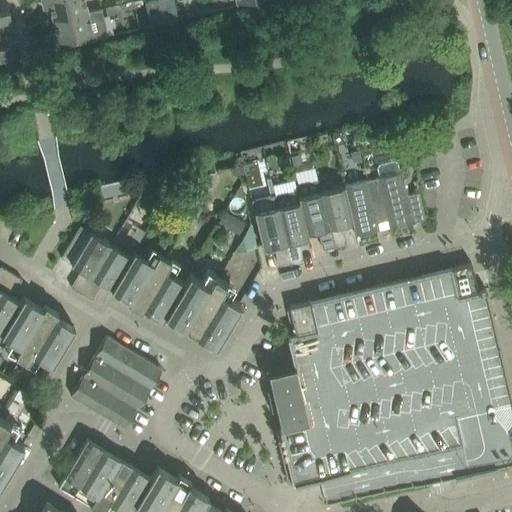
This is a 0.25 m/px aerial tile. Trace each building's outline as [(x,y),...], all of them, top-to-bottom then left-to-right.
[(0,0),(0,20),(1,24),(12,22),(6,0),(0,0)] [(50,7),(53,19),(88,10),(85,0),(41,0),(44,8),(50,7)] [(165,23),(159,0),(149,0),(145,1),(151,26),(165,23)] [(173,0),(159,0),(165,23),(178,19),(173,0)] [(56,31),(49,32),(52,42),(58,40),(60,47),(100,38),(102,37),(108,36),(101,7),(95,9),(88,10),(53,19),(56,31)] [(0,61),(13,59),(10,47),(0,49),(0,61)] [(360,150),(351,152),(353,162),(362,160),(360,150)] [(298,154),(291,155),(293,164),(300,163),(298,154)] [(379,176),(368,179),(375,212),(380,211),(382,220),(387,219),(389,226),(425,218),(419,192),(407,195),(402,171),(401,171),(399,161),(395,159),(380,163),(377,166),(379,176)] [(244,164),(231,167),(232,172),(239,174),(245,173),(244,164)] [(318,178),(297,183),(298,189),(299,194),(301,200),(309,236),(310,236),(308,227),(318,225),(323,249),(335,246),(322,189),(321,190),(318,178)] [(368,179),(344,184),(356,233),(379,228),(378,221),(382,220),(380,211),(375,212),(368,179)] [(344,184),(322,189),(335,246),(346,243),(342,224),(352,221),(355,234),(356,233),(344,184)] [(298,189),(275,194),(278,205),(290,261),(302,258),(298,239),(309,236),(299,194),(298,189)] [(275,193),(252,198),(254,210),(263,247),(274,244),(279,264),(290,261),(278,205),(275,194),(275,193)] [(220,225),(240,236),(248,222),(228,211),(220,225)] [(251,222),(234,252),(257,247),(251,222)] [(81,225),(62,257),(72,263),(73,263),(82,269),(74,281),(71,286),(81,292),(111,242),(91,231),(81,225)] [(102,281),(112,287),(134,249),(131,254),(111,242),(81,292),(91,298),(102,281)] [(165,312),(166,312),(185,280),(184,279),(165,268),(170,260),(158,252),(153,261),(134,249),(112,287),(130,298),(128,301),(140,309),(142,305),(162,316),(165,312)] [(289,366),(268,371),(269,375),(276,407),(281,425),(280,426),(280,427),(281,427),(287,453),(287,454),(287,455),(288,455),(294,481),(293,482),(294,483),(295,483),(295,482),(320,476),(322,476),(322,477),(323,476),(350,469),(350,470),(351,469),(378,463),(379,463),(379,462),(406,456),(406,457),(407,456),(414,484),(414,485),(432,481),(441,478),(455,475),(460,474),(469,472),(470,472),(482,469),(497,465),(496,465),(498,464),(498,465),(508,463),(511,461),(511,433),(511,431),(511,430),(511,402),(511,401),(511,400),(506,374),(506,372),(505,372),(499,346),(499,344),(492,318),(493,318),(492,316),(486,290),(486,288),(484,288),(484,289),(478,290),(478,289),(472,262),(456,266),(451,267),(450,267),(423,274),(423,273),(422,274),(395,280),(394,280),(394,281),(367,287),(366,287),(339,294),(339,293),(337,294),(338,294),(318,299),(311,301),(311,300),(309,300),(310,301),(295,304),(289,305),(290,309),(296,332),(296,334),(290,335),(288,335),(288,336),(289,336),(292,348),(296,363),(295,363),(295,365),(289,366)] [(0,290),(11,271),(1,265),(0,266),(0,290)] [(0,290),(0,332),(1,333),(15,310),(20,300),(11,295),(22,278),(11,271),(0,290)] [(166,312),(216,342),(240,301),(220,289),(226,280),(214,273),(209,282),(189,271),(184,279),(185,280),(166,312)] [(15,310),(1,333),(20,345),(15,354),(27,361),(33,352),(52,364),(75,325),(56,314),(58,310),(45,303),(43,306),(24,295),(20,300),(15,310)] [(107,334),(89,364),(138,393),(155,363),(107,334)] [(138,393),(89,364),(71,395),(120,423),(138,393)] [(13,400),(8,408),(15,412),(20,404),(13,400)] [(0,481),(24,442),(4,430),(9,422),(0,415),(0,481)] [(238,511),(228,506),(225,510),(208,499),(210,495),(190,483),(192,480),(180,472),(178,476),(158,464),(152,475),(87,436),(58,484),(104,511),(238,511)] [(65,511),(46,500),(39,511),(65,511)]
